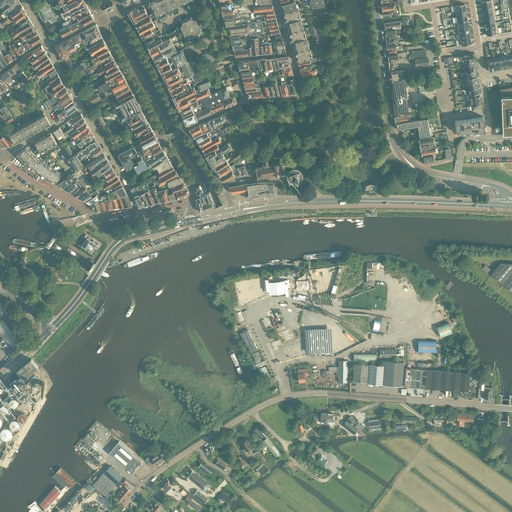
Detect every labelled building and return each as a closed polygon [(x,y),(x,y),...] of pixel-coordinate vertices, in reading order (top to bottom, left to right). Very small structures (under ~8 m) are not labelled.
[(8,7),(17,0),(7,0),(2,5),(1,6),(0,6),(4,11),(8,7)] [(6,16),(17,7),(22,4),(19,0),(17,0),(8,7),(4,11),(2,12),(3,12),(0,14),(0,20),(1,21),(6,18),(7,17),(6,16)] [(42,20),(44,22),(46,21),(55,16),(46,0),(35,7),(37,9),(36,9),(38,13),(39,14),(40,16),(42,20)] [(64,6),(66,11),(67,10),(66,10),(84,1),(83,0),(70,0),(68,1),(67,2),(66,1),(65,0),(64,0),(61,2),(61,1),(60,1),(56,4),(56,5),(57,8),(58,8),(62,6),(64,6)] [(155,0),(150,3),(152,6),(156,14),(158,13),(158,15),(189,0),(155,0)] [(281,4),(283,13),(297,8),(295,0),(290,2),(281,4)] [(66,21),(70,19),(89,9),(84,1),(66,10),(67,10),(66,11),(63,12),(63,11),(61,12),(66,21)] [(386,5),(382,5),(382,9),(382,11),(386,10),(386,9),(387,9),(390,9),(391,12),(392,12),(395,11),(395,14),(400,13),(399,6),(398,1),(395,1),(393,1),(393,4),(386,5)] [(27,15),(26,12),(22,4),(17,7),(18,8),(10,14),(13,18),(10,20),(10,21),(11,22),(12,22),(12,21),(14,20),(16,22),(17,22),(19,20),(19,21),(27,15)] [(250,7),(251,12),(253,12),(273,10),(272,4),(257,6),(254,6),(253,7),(250,7)] [(129,12),(134,22),(149,15),(148,15),(145,8),(143,8),(142,6),(129,12)] [(297,58),(298,62),(302,60),(310,59),(312,58),(311,54),(299,12),(298,8),(297,8),(283,13),(284,16),(297,58)] [(89,9),(70,19),(73,23),(75,22),(91,14),(89,9)] [(134,22),(138,29),(152,21),(151,18),(155,16),(154,14),(153,13),(149,15),(134,22)] [(75,22),(78,27),(85,24),(90,21),(90,22),(93,21),(92,20),(94,19),(91,14),(75,22)] [(22,25),(30,20),(27,15),(19,21),(22,25)] [(200,29),(202,28),(198,19),(196,20),(192,18),(191,16),(182,21),(183,23),(181,27),(179,28),(181,32),(184,37),(186,36),(189,37),(190,39),(200,35),(199,33),(200,29)] [(61,23),(63,27),(65,26),(65,27),(67,27),(67,28),(69,27),(68,26),(70,25),(73,30),(78,27),(75,22),(73,23),(70,19),(66,21),(61,23)] [(14,37),(19,34),(34,26),(30,20),(22,25),(11,32),(13,35),(13,36),(14,37)] [(138,29),(141,33),(150,28),(151,30),(157,27),(156,23),(154,24),(152,21),(138,29)] [(384,29),(385,29),(396,28),(401,28),(400,25),(402,25),(402,21),(384,23),(384,27),(384,29)] [(226,25),(229,34),(244,33),(248,33),(250,32),(250,36),(264,34),(263,32),(263,29),(263,28),(262,23),(262,22),(252,23),(249,23),(226,25)] [(85,45),(86,44),(102,36),(96,24),(83,31),(79,33),(82,38),(80,39),(84,45),(85,45)] [(65,26),(63,27),(64,28),(60,30),(63,36),(73,30),(70,25),(68,26),(69,27),(67,28),(67,27),(65,27),(65,26)] [(15,42),(22,38),(36,30),(34,26),(19,34),(20,36),(14,40),(15,42)] [(140,34),(143,38),(150,34),(150,35),(151,35),(152,35),(154,34),(153,34),(154,33),(153,33),(151,30),(150,28),(141,33),(140,34)] [(19,44),(18,45),(19,46),(21,45),(22,45),(24,43),(28,41),(39,34),(36,30),(22,38),(23,41),(18,43),(19,44)] [(145,42),(147,45),(161,38),(163,37),(160,32),(156,34),(157,36),(153,38),(145,42)] [(82,38),(79,33),(55,45),(61,57),(62,58),(68,54),(78,49),(78,48),(84,45),(80,39),(82,38)] [(143,38),(145,42),(153,38),(153,36),(154,36),(155,35),(154,33),(153,34),(154,34),(152,35),(151,35),(150,35),(150,34),(143,38)] [(41,40),(39,34),(28,41),(31,46),(41,40)] [(173,45),(173,43),(177,41),(174,35),(163,41),(149,49),(153,55),(173,45)] [(385,36),(386,44),(397,43),(399,43),(398,39),(396,39),(396,37),(395,37),(395,35),(385,36)] [(88,48),(89,48),(104,40),(102,36),(86,44),(88,48)] [(147,45),(149,49),(163,41),(161,38),(147,45)] [(258,38),(251,38),(251,47),(252,55),(260,54),(259,46),(258,38)] [(96,52),(107,46),(104,40),(89,48),(93,54),(96,52)] [(0,57),(5,65),(9,62),(1,52),(6,48),(1,41),(0,41),(0,57)] [(15,43),(11,46),(13,48),(18,56),(22,53),(17,45),(15,43)] [(10,49),(7,51),(13,59),(18,56),(13,48),(11,46),(10,44),(7,46),(8,47),(9,47),(10,49)] [(18,45),(17,45),(22,53),(25,50),(22,45),(21,45),(19,46),(18,45)] [(35,55),(44,49),(41,45),(32,51),(35,55)] [(156,62),(166,57),(170,55),(177,51),(173,45),(153,55),(156,62)] [(107,46),(96,52),(98,56),(109,51),(107,46)] [(6,48),(1,52),(9,62),(13,59),(7,51),(6,48)] [(34,64),(47,54),(44,49),(35,55),(32,51),(26,56),(29,60),(28,61),(30,63),(32,61),(34,64)] [(170,55),(173,60),(169,62),(166,57),(156,62),(163,74),(188,62),(182,49),(177,51),(170,55)] [(414,62),(415,62),(416,66),(429,64),(428,57),(426,58),(425,50),(411,51),(412,55),(410,55),(409,59),(414,62)] [(101,61),(107,58),(112,55),(109,51),(98,56),(95,58),(94,58),(92,59),(94,62),(98,61),(99,62),(100,63),(101,62),(101,61)] [(473,53),(458,56),(459,62),(462,61),(474,59),(473,53)] [(41,64),(49,58),(47,54),(34,64),(32,65),(35,69),(37,68),(36,67),(40,64),(41,64)] [(85,69),(86,68),(89,73),(97,69),(114,60),(112,55),(107,58),(101,61),(101,62),(100,63),(99,62),(98,61),(94,62),(87,66),(86,63),(87,62),(85,59),(82,60),(83,62),(80,63),(81,65),(73,69),(71,70),(73,74),(75,73),(85,68),(85,69)] [(298,62),(299,67),(324,61),(323,56),(313,58),(312,58),(310,59),(302,60),(298,62)] [(288,57),(275,58),(277,69),(280,68),(291,66),(288,57)] [(50,63),(51,62),(49,58),(41,64),(40,64),(36,67),(37,68),(39,71),(49,63),(50,63)] [(270,58),(262,59),(264,69),(264,70),(265,70),(266,77),(270,77),(279,76),(277,69),(275,58),(270,58)] [(402,58),(388,60),(389,69),(397,68),(396,61),(404,60),(404,58),(402,58)] [(109,69),(117,65),(114,60),(97,69),(98,72),(93,74),(94,76),(104,71),(107,69),(109,69)] [(163,74),(169,86),(202,70),(203,69),(202,67),(199,66),(192,69),(192,67),(193,66),(193,65),(191,60),(189,61),(188,62),(163,74)] [(20,61),(12,67),(15,71),(23,65),(20,61)] [(299,67),(301,72),(322,67),(325,66),(324,61),(299,67)] [(45,74),(54,67),(51,62),(50,63),(49,63),(39,71),(38,70),(36,72),(37,73),(33,75),(34,76),(37,74),(40,78),(45,74)] [(106,76),(120,69),(117,65),(109,69),(107,69),(104,71),(106,76)] [(277,69),(279,76),(293,74),(291,66),(280,68),(277,69)] [(12,67),(8,70),(15,78),(18,75),(15,71),(12,67)] [(47,79),(57,72),(55,68),(54,67),(45,74),(46,76),(45,77),(47,79)] [(322,67),(301,72),(302,77),(323,72),(322,67)] [(107,81),(122,73),(120,69),(106,76),(105,77),(107,81)] [(15,78),(8,70),(5,73),(11,81),(15,78)] [(18,74),(25,81),(25,82),(28,79),(27,78),(28,76),(30,75),(31,74),(31,73),(33,71),(32,70),(30,74),(29,74),(30,75),(29,75),(28,74),(26,76),(22,71),(18,74)] [(169,86),(171,91),(202,76),(204,75),(202,70),(169,86)] [(390,81),(391,80),(401,79),(401,77),(402,77),(402,76),(403,76),(403,75),(404,75),(404,70),(389,72),(390,81)] [(49,85),(60,77),(57,72),(47,79),(50,83),(48,83),(49,85)] [(11,81),(5,73),(1,76),(7,84),(11,81)] [(102,90),(103,90),(125,79),(122,73),(107,81),(97,86),(100,91),(102,90)] [(171,91),(173,96),(194,86),(198,85),(205,81),(202,76),(171,91)] [(280,77),(281,81),(284,95),(289,94),(285,82),(285,80),(284,76),(280,77)] [(289,76),(290,83),(293,94),(297,93),(293,76),(289,76)] [(4,92),(5,93),(10,89),(4,82),(0,77),(0,86),(3,90),(4,92)] [(54,96),(66,87),(60,77),(49,85),(41,90),(44,95),(50,91),(54,96)] [(224,87),(226,86),(231,85),(229,80),(228,78),(222,81),(224,87)] [(113,92),(128,84),(125,79),(103,90),(106,96),(113,92)] [(401,79),(391,80),(392,89),(391,89),(394,113),(395,115),(400,114),(402,114),(402,113),(403,113),(403,112),(408,111),(407,98),(408,98),(407,93),(408,93),(407,91),(406,87),(405,87),(404,79),(402,79),(401,79)] [(199,88),(200,90),(208,87),(211,85),(209,80),(205,81),(198,85),(199,88)] [(262,81),(263,87),(266,96),(271,96),(268,86),(268,85),(265,86),(264,81),(262,81)] [(116,97),(131,89),(128,84),(113,92),(116,97)] [(176,102),(200,90),(199,88),(196,90),(194,86),(173,96),(176,102)] [(200,106),(202,109),(204,108),(204,106),(230,95),(228,90),(226,86),(224,87),(211,93),(196,99),(197,101),(199,105),(200,105),(200,106)] [(511,86),(500,89),(501,135),(511,134),(511,86)] [(55,102),(58,100),(68,92),(66,87),(54,96),(51,97),(55,102)] [(176,102),(180,109),(192,103),(190,99),(195,97),(196,99),(211,93),(208,87),(200,90),(176,102)] [(467,89),(466,89),(467,95),(468,95),(479,93),(478,87),(479,87),(467,89)] [(112,106),(116,103),(134,94),(131,89),(116,97),(118,100),(115,101),(114,98),(109,100),(112,106)] [(58,107),(62,104),(65,101),(66,102),(71,97),(68,92),(58,100),(59,103),(55,106),(52,107),(55,109),(58,107)] [(86,101),(89,105),(96,101),(100,99),(97,93),(85,99),(86,101)] [(127,116),(141,109),(141,108),(140,106),(135,97),(134,95),(134,94),(116,103),(117,105),(120,103),(126,115),(123,117),(124,119),(126,117),(127,116)] [(221,100),(224,107),(237,102),(234,95),(221,100)] [(50,106),(55,102),(51,97),(47,100),(43,103),(48,111),(52,107),(50,106)] [(62,104),(66,108),(74,102),(71,97),(66,102),(65,101),(62,104)] [(211,105),(214,112),(224,107),(221,100),(211,105)] [(180,109),(183,117),(194,112),(195,112),(202,109),(200,106),(200,105),(199,105),(197,101),(192,103),(180,109)] [(74,102),(66,108),(64,109),(65,109),(62,112),(62,111),(57,114),(61,120),(64,118),(77,107),(74,102)] [(204,108),(202,109),(195,112),(196,113),(195,114),(197,119),(214,112),(211,105),(204,108)] [(130,124),(145,117),(141,109),(127,116),(126,117),(128,121),(130,124)] [(8,110),(2,113),(4,117),(6,117),(7,118),(11,116),(10,114),(8,110)] [(45,115),(44,112),(42,113),(43,114),(8,133),(15,144),(50,124),(46,116),(45,115)] [(194,112),(183,117),(185,119),(187,124),(197,119),(195,114),(196,113),(195,112),(194,112)] [(66,122),(71,128),(72,127),(84,118),(81,113),(73,119),(72,118),(66,122)] [(222,115),(225,120),(228,119),(229,121),(233,120),(233,118),(229,119),(226,113),(222,115)] [(395,116),(396,123),(397,123),(419,119),(418,116),(415,117),(414,117),(413,114),(407,115),(403,116),(402,115),(401,116),(400,116),(395,117),(395,116)] [(211,129),(214,133),(219,131),(224,128),(221,122),(225,121),(224,120),(225,120),(222,115),(208,121),(211,126),(210,127),(211,129)] [(100,124),(102,126),(105,124),(100,116),(97,118),(98,120),(100,124)] [(471,117),(466,118),(466,119),(455,121),(456,132),(486,131),(483,118),(483,116),(472,118),(472,117),(471,117)] [(133,130),(148,122),(145,117),(130,124),(133,130)] [(77,128),(86,122),(84,118),(72,127),(75,130),(77,129),(77,128)] [(397,123),(396,123),(397,123),(398,129),(418,126),(418,128),(420,137),(430,135),(427,118),(419,119),(397,123)] [(195,137),(198,142),(210,136),(212,135),(214,133),(211,129),(210,127),(211,126),(208,121),(205,123),(207,127),(209,130),(195,137)] [(71,133),(75,138),(89,127),(86,122),(77,128),(77,129),(75,130),(71,133)] [(136,135),(138,134),(150,127),(148,122),(133,130),(136,135)] [(190,129),(193,133),(201,128),(199,124),(190,129)] [(228,132),(229,132),(229,126),(227,126),(224,128),(219,131),(221,135),(228,132)] [(53,131),(60,141),(71,133),(75,130),(72,127),(71,128),(63,133),(59,127),(53,131)] [(68,142),(68,143),(71,147),(92,132),(89,127),(75,138),(68,142)] [(139,138),(153,131),(150,127),(138,134),(139,136),(138,136),(139,138)] [(193,133),(195,137),(209,130),(207,127),(204,128),(204,127),(201,128),(193,133)] [(141,143),(155,135),(153,131),(139,138),(138,139),(141,143)] [(198,142),(201,147),(212,140),(214,139),(218,136),(221,135),(219,131),(214,133),(212,135),(210,136),(198,142)] [(4,137),(6,139),(11,146),(14,144),(8,135),(6,132),(4,134),(5,136),(4,137)] [(35,142),(37,146),(40,152),(57,143),(51,132),(34,141),(35,142)] [(92,132),(71,147),(74,151),(80,147),(95,137),(92,132)] [(138,151),(158,140),(155,135),(141,143),(139,144),(141,149),(139,150),(139,151),(138,151)] [(201,147),(204,151),(221,141),(218,136),(214,139),(212,140),(201,147)] [(4,137),(1,139),(6,146),(11,146),(6,139),(4,137)] [(95,138),(74,154),(79,160),(82,157),(99,144),(98,144),(95,139),(95,138)] [(148,152),(160,145),(158,140),(138,151),(141,156),(147,152),(148,152)] [(204,151),(206,155),(218,148),(219,148),(220,147),(219,145),(221,144),(222,144),(221,141),(204,151)] [(69,154),(69,155),(73,152),(74,151),(71,147),(68,143),(67,143),(63,146),(67,152),(66,152),(68,155),(69,154)] [(206,155),(214,167),(226,159),(222,154),(232,147),(228,143),(226,145),(226,144),(224,145),(224,146),(222,147),(223,149),(220,151),(218,148),(206,155)] [(82,157),(87,163),(103,151),(99,144),(82,157)] [(151,157),(163,150),(160,145),(148,152),(151,157)] [(27,147),(17,154),(31,169),(55,184),(62,173),(39,159),(27,147)] [(120,158),(122,162),(134,155),(134,154),(137,152),(134,147),(118,155),(120,158)] [(151,165),(166,156),(166,155),(166,154),(163,150),(151,157),(148,152),(147,152),(150,158),(144,161),(141,156),(136,158),(137,159),(137,161),(139,163),(134,165),(138,172),(151,165)] [(80,168),(85,175),(91,171),(107,158),(103,151),(87,163),(86,164),(83,166),(80,168)] [(214,167),(217,171),(229,164),(227,161),(231,159),(233,161),(234,160),(242,156),(239,151),(226,159),(214,167)] [(434,157),(434,153),(422,155),(423,161),(425,162),(434,160),(433,157),(434,157)] [(77,171),(80,168),(83,166),(79,160),(74,154),(68,159),(77,171)] [(133,163),(137,161),(137,159),(136,158),(134,155),(122,162),(125,165),(132,161),(133,163)] [(160,172),(172,165),(166,156),(151,165),(153,169),(156,168),(157,170),(158,169),(160,172)] [(107,158),(91,171),(93,174),(110,163),(107,158)] [(276,176),(274,164),(269,165),(267,159),(266,159),(266,158),(265,159),(265,160),(264,160),(264,161),(263,161),(263,162),(263,166),(256,168),(258,179),(276,176)] [(217,171),(221,177),(235,168),(237,166),(242,165),(241,164),(242,163),(242,162),(242,161),(241,160),(240,160),(231,166),(229,164),(217,171)] [(127,169),(134,165),(139,163),(137,161),(133,163),(132,161),(125,165),(125,167),(127,169)] [(96,178),(101,175),(112,167),(110,163),(93,174),(96,178)] [(159,175),(160,177),(175,169),(172,165),(160,172),(158,173),(153,175),(154,177),(154,178),(159,175)] [(101,175),(103,179),(115,171),(112,167),(101,175)] [(235,168),(221,177),(224,180),(237,176),(236,171),(238,171),(237,167),(235,168)] [(301,169),(297,167),(293,167),(289,169),(288,173),(287,177),(289,180),(292,182),(296,182),(300,181),(302,177),(302,173),(301,169)] [(63,188),(66,190),(75,183),(77,181),(85,175),(80,168),(77,171),(62,182),(61,182),(58,185),(63,188)] [(152,181),(154,185),(155,187),(167,181),(178,176),(179,176),(175,169),(160,177),(152,181)] [(100,185),(101,186),(106,183),(117,175),(115,171),(103,179),(102,180),(104,182),(97,187),(97,188),(100,185)] [(66,190),(70,193),(78,187),(77,187),(79,185),(81,189),(90,182),(85,175),(77,181),(75,183),(66,190)] [(102,191),(105,189),(120,180),(117,175),(106,183),(101,186),(100,187),(102,191)] [(167,181),(168,184),(181,179),(179,176),(178,176),(167,181)] [(169,184),(170,187),(183,182),(181,179),(168,184),(169,184)] [(120,180),(105,189),(107,193),(122,185),(120,180)] [(74,195),(78,197),(94,186),(95,185),(92,181),(90,182),(81,189),(74,195)] [(149,187),(146,181),(136,186),(130,188),(138,205),(140,206),(145,204),(144,198),(142,198),(140,194),(145,192),(145,191),(150,189),(149,187)] [(183,182),(170,187),(173,192),(174,192),(187,188),(183,182)] [(258,183),(247,184),(249,196),(258,195),(257,190),(265,188),(268,188),(267,182),(258,183)] [(273,182),(267,182),(268,188),(265,188),(265,193),(268,192),(275,191),(273,182)] [(249,196),(247,184),(228,187),(232,194),(244,192),(245,197),(249,196)] [(369,191),(369,193),(373,193),(373,191),(375,190),(377,190),(377,188),(381,188),(381,186),(379,184),(378,184),(377,185),(375,185),(375,186),(368,186),(368,185),(365,185),(364,184),(362,186),(362,188),(365,188),(365,190),(368,190),(369,191)] [(70,193),(74,195),(81,189),(79,185),(77,187),(78,187),(70,193)] [(82,199),(100,187),(101,186),(100,185),(97,188),(97,187),(95,188),(94,186),(78,197),(82,199)] [(107,193),(105,194),(106,197),(107,200),(111,199),(112,199),(116,197),(127,194),(122,185),(107,193)] [(154,185),(149,187),(150,189),(155,202),(162,201),(162,200),(162,199),(158,191),(157,192),(157,191),(156,191),(154,187),(155,187),(154,185)] [(209,201),(212,200),(209,193),(207,194),(205,191),(203,192),(199,186),(196,188),(198,190),(196,192),(198,199),(195,200),(197,206),(198,207),(199,211),(203,210),(202,205),(205,204),(206,205),(210,204),(209,201)] [(82,199),(85,201),(96,194),(101,192),(102,191),(100,187),(82,199)] [(166,188),(170,200),(176,198),(174,192),(173,192),(170,187),(166,188)] [(174,192),(176,198),(188,195),(189,192),(189,191),(187,188),(174,192)] [(150,203),(155,202),(150,189),(145,191),(145,192),(146,194),(150,203)] [(145,205),(150,203),(146,194),(145,192),(140,194),(142,198),(144,198),(145,204),(145,205)] [(85,201),(90,204),(98,199),(102,198),(101,196),(99,198),(96,194),(85,201)] [(98,199),(102,210),(107,209),(104,200),(107,200),(106,197),(105,194),(103,195),(101,196),(102,198),(98,199)] [(127,194),(116,197),(119,207),(125,207),(123,198),(128,197),(127,194)] [(112,199),(111,199),(113,208),(119,207),(116,197),(112,199)] [(130,202),(128,197),(123,198),(125,207),(132,206),(130,202)] [(98,199),(90,204),(96,212),(102,210),(98,199)] [(107,200),(104,200),(107,209),(112,208),(112,209),(113,209),(113,208),(111,199),(107,200)] [(212,200),(209,201),(210,204),(206,205),(205,204),(202,205),(203,210),(203,211),(214,208),(213,205),(214,204),(212,200)] [(102,228),(106,232),(111,227),(106,223),(102,228)] [(86,239),(82,246),(92,252),(96,245),(99,247),(101,244),(97,242),(89,237),(86,234),(84,237),(86,239)] [(332,252),(305,254),(306,261),(332,259),(332,252)] [(24,259),(16,263),(19,267),(26,263),(24,259)] [(511,263),(501,262),(492,274),(511,291),(511,263)] [(492,270),(485,264),(482,268),(488,274),(492,270)] [(65,271),(62,269),(60,271),(64,274),(62,277),(65,278),(67,276),(70,278),(72,275),(68,273),(70,270),(67,268),(65,271)] [(284,280),(268,282),(268,279),(265,279),(267,291),(269,291),(269,294),(278,293),(278,296),(286,295),(288,295),(287,283),(284,283),(284,280)] [(224,310),(211,316),(227,351),(239,345),(240,344),(224,310)] [(381,321),(375,320),(372,330),(378,332),(381,321)] [(448,322),(437,327),(441,337),(452,332),(448,323),(448,322)] [(332,327),(305,329),(306,353),(333,352),(332,327)] [(248,346),(251,353),(257,350),(247,329),(240,333),(247,346),(248,346)] [(20,330),(15,335),(20,341),(21,339),(23,339),(23,336),(24,335),(20,330)] [(436,341),(418,341),(418,352),(436,352),(436,341)] [(227,351),(225,351),(239,382),(253,375),(239,345),(227,351)] [(396,349),(380,349),(380,358),(396,357),(396,349)] [(258,351),(252,353),(256,362),(261,360),(258,351)] [(38,367),(31,359),(17,371),(24,379),(38,367)] [(265,360),(253,364),(255,368),(267,363),(265,360)] [(337,376),(339,376),(339,382),(347,382),(347,360),(339,360),(339,367),(329,367),(329,372),(337,372),(337,376)] [(369,365),(354,364),(353,382),(368,383),(368,384),(402,386),(404,362),(384,361),(384,366),(369,365)] [(259,369),(258,369),(263,379),(269,377),(268,375),(269,375),(265,366),(259,369)] [(405,367),(404,386),(425,388),(429,388),(453,390),(454,390),(453,396),(456,396),(458,396),(459,396),(466,397),(469,397),(473,397),(474,380),(473,379),(469,379),(470,375),(470,373),(456,371),(427,369),(405,367)] [(305,381),(305,375),(308,375),(307,369),(298,370),(299,382),(305,381)] [(27,387),(32,383),(28,378),(23,382),(20,377),(11,384),(30,407),(38,400),(43,391),(36,383),(29,389),(27,387)] [(19,403),(19,401),(19,400),(18,398),(17,397),(16,397),(15,396),(13,397),(12,397),(11,398),(10,399),(10,401),(10,402),(11,404),(12,405),(13,406),(15,406),(16,406),(17,405),(18,404),(19,403)] [(25,413),(23,412),(22,412),(21,413),(19,413),(19,415),(18,416),(18,417),(19,419),(20,420),(21,421),(22,421),(24,421),(25,420),(26,419),(27,418),(27,416),(27,415),(26,413),(25,413)] [(324,424),(326,424),(326,421),(327,413),(326,413),(321,412),(320,415),(317,415),(317,414),(314,414),(314,419),(320,420),(320,421),(324,421),(324,424)] [(457,420),(457,424),(463,425),(464,420),(473,421),(473,414),(457,413),(457,420)] [(434,421),(435,421),(435,424),(440,425),(440,421),(443,421),(443,415),(434,415),(434,421)] [(350,416),(347,420),(342,425),(354,434),(357,429),(350,423),(354,419),(350,416)] [(21,424),(20,423),(20,421),(19,420),(18,419),(17,419),(15,419),(14,419),(13,419),(12,420),(11,421),(10,423),(10,424),(11,425),(11,427),(12,428),(13,428),(15,429),(16,429),(17,428),(19,428),(20,427),(20,425),(21,424)] [(367,420),(368,427),(376,426),(376,427),(376,430),(380,429),(380,426),(379,419),(367,420)] [(13,433),(14,432),(13,430),(13,429),(12,428),(11,427),(10,426),(9,426),(7,426),(6,426),(5,426),(3,427),(2,428),(2,429),(1,430),(1,432),(1,433),(1,434),(2,435),(3,436),(3,437),(4,438),(6,438),(7,438),(8,438),(9,438),(10,437),(11,437),(12,436),(13,435),(13,434),(13,433)] [(258,427),(254,431),(256,434),(258,435),(259,437),(262,441),(267,437),(263,434),(261,431),(258,427)] [(83,439),(91,446),(96,440),(88,433),(83,439)] [(267,437),(262,441),(277,458),(282,455),(267,437)] [(251,448),(252,447),(247,439),(241,442),(244,447),(243,448),(245,451),(246,450),(246,451),(249,449),(250,450),(252,449),(251,448)] [(109,453),(132,472),(141,461),(119,441),(109,453)] [(211,444),(205,449),(207,453),(214,449),(215,448),(214,446),(213,447),(211,444)] [(151,459),(155,465),(163,459),(159,453),(151,459)] [(321,455),(317,460),(323,465),(327,460),(321,455)] [(218,459),(216,464),(224,469),(227,465),(218,459)] [(268,468),(261,460),(253,467),(257,471),(256,472),(258,475),(260,473),(261,474),(268,468)] [(202,462),(198,467),(208,475),(212,470),(202,462)] [(110,465),(93,485),(105,496),(110,491),(113,493),(117,487),(115,485),(122,477),(110,465)] [(61,467),(56,472),(72,487),(77,482),(61,467)] [(184,475),(202,489),(205,491),(211,484),(208,482),(196,472),(190,468),(184,475)] [(160,492),(163,495),(171,487),(170,486),(172,484),(167,479),(159,486),(162,489),(160,492)] [(125,485),(120,491),(126,496),(131,490),(125,485)] [(194,495),(204,503),(208,498),(197,490),(194,495)] [(126,496),(120,491),(115,496),(121,501),(126,496)] [(188,495),(184,500),(199,511),(203,507),(188,495)] [(160,511),(164,511),(166,510),(156,502),(153,505),(160,511)]
